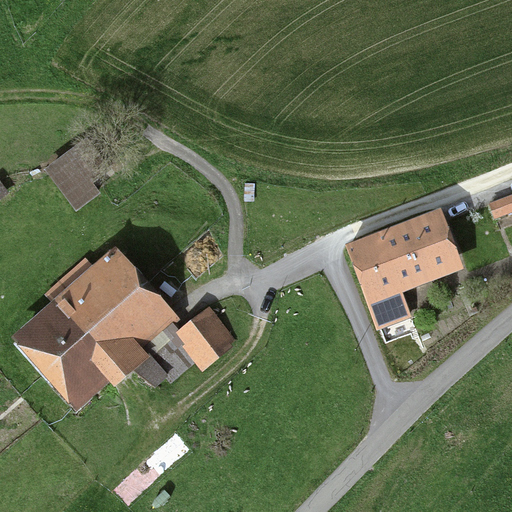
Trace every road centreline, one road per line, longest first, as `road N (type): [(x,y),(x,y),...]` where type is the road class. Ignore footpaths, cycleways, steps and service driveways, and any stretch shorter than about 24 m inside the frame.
road 1 (track): [(408,411),(350,306),(327,244),(511,168)]
road 2 (track): [(327,244),(257,285),(239,280),(236,215),(210,172),(103,107)]
road 3 (unclassified): [(511,316),(314,511)]
road 4 (track): [(257,285),(259,329),(222,377),(102,487)]
